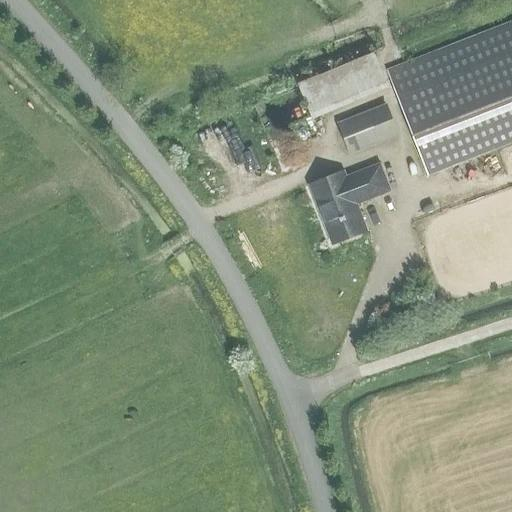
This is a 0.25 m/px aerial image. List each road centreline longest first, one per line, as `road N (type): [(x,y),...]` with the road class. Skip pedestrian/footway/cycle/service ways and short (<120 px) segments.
road 1 (unclassified): [(287,397),(197,220),(11,0)]
road 2 (unclassified): [(323,511),(287,397)]
